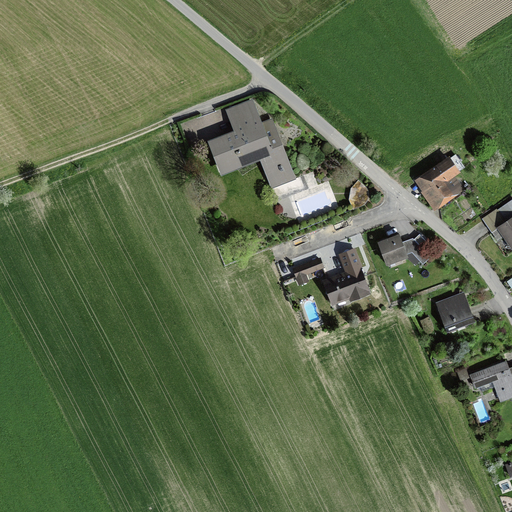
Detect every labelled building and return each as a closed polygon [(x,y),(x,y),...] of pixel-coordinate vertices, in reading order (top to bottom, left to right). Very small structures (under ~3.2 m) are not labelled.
[(264,125),(255,102),(232,111),(239,128),(243,126),(245,132),(217,143),(223,158),(238,152),(239,154),(240,153),(243,161),(267,151),(275,172),(292,165),(282,138),(278,140),(271,122),(264,125)] [(465,169),(457,157),(450,162),(423,181),(439,204),(460,188),(452,178),(465,169)] [(357,205),(360,213),(365,210),(370,202),(370,193),(366,185),(362,189),(366,192),(364,203),(357,205)] [(511,200),(501,208),(509,220),(499,228),(511,246),(511,200)] [(404,245),(400,234),(378,242),(386,262),(407,254),(406,252),(412,250),(423,263),(430,257),(413,238),(407,245),(404,245)] [(424,250),(430,245),(419,234),(414,239),(424,250)] [(296,277),(322,267),(319,260),(294,269),(296,277)] [(353,302),(370,295),(368,292),(371,291),(362,269),(325,283),(334,305),(351,298),(353,302)] [(458,303),(456,298),(439,305),(447,326),(455,323),(457,327),(474,321),(466,300),(458,303)] [(511,397),(511,375),(506,360),(471,374),(475,384),(495,376),(503,398),(501,399),(502,401),(511,397)]
